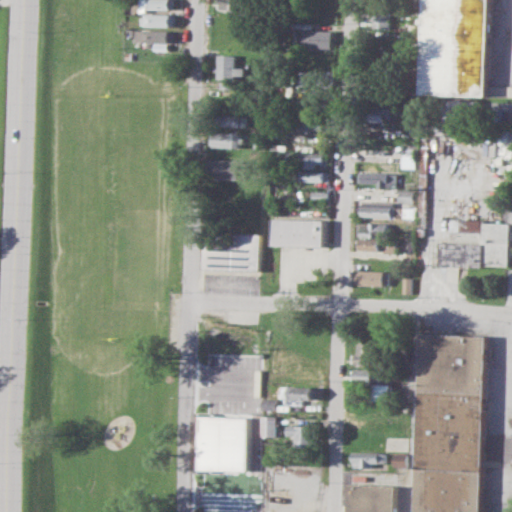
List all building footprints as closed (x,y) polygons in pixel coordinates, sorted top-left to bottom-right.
[(175,10),(174,0),(140,0),(140,9),(175,10)] [(220,0),(220,9),(249,8),(249,0),(220,0)] [(430,0),(494,0),(491,96),(426,93),(430,0)] [(392,28),(391,11),(375,11),(375,28),(392,28)] [(175,14),(143,13),(143,25),(175,26),(175,14)] [(175,31),(137,29),(136,41),(174,42),(175,31)] [(333,48),(334,30),(295,29),(295,47),(333,48)] [(217,78),(245,78),(245,67),(237,67),(237,55),(218,54),(217,78)] [(302,85),(322,86),(323,72),(302,71),(302,85)] [(247,126),(248,116),(221,115),(221,125),(247,126)] [(295,132),(329,133),(329,121),(295,120),(295,132)] [(244,132),(212,131),(211,147),(244,148),(244,132)] [(306,153),(306,165),(326,165),(326,152),(306,153)] [(240,179),(240,160),(210,159),(210,178),(240,179)] [(380,187),(399,187),(400,173),(362,171),(361,182),(380,182),(380,187)] [(275,245),(327,245),(327,219),(275,218),(275,245)] [(442,265),(511,266),(511,221),(454,220),(453,242),(443,242),(442,265)] [(391,223),(360,222),(360,236),(391,237),(391,223)] [(205,268),(206,232),(264,234),(262,270),(205,268)] [(399,251),(399,239),(363,238),(363,251),(399,251)] [(392,285),(392,271),(359,270),(359,284),(392,285)] [(416,511),(424,329),(491,331),(483,511),(416,511)] [(380,364),(380,343),(360,343),(360,354),(356,354),(356,364),(380,364)] [(381,381),(380,399),(392,400),(393,369),(355,369),(354,381),(381,381)] [(283,398),(320,399),(320,387),(283,386),(283,398)] [(202,469),(252,469),(253,417),(203,416),(202,469)] [(279,416),(265,416),(265,435),(279,436),(279,416)] [(298,446),(314,447),(315,425),(290,425),(289,437),(298,437),(298,446)] [(374,468),(374,463),(388,463),(388,452),(355,452),(355,468),(374,468)] [(409,453),(395,453),(396,465),(409,465),(409,453)] [(349,511),(351,482),(397,484),(395,511),(349,511)]
